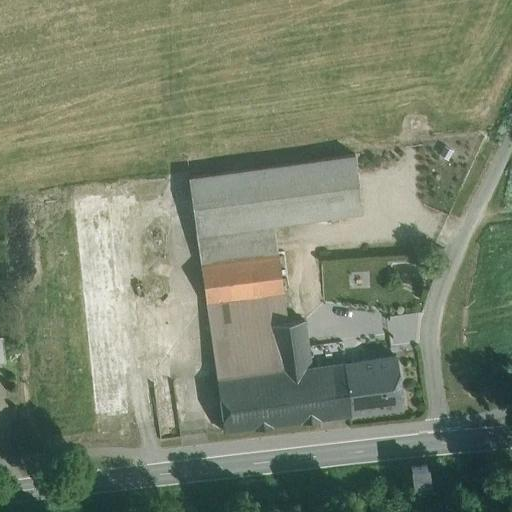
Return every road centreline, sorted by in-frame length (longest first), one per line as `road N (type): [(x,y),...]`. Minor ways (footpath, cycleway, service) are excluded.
road 1 (tertiary): [(0,495),(511,439)]
road 2 (track): [(447,444),(428,350),(441,294),(511,143)]
